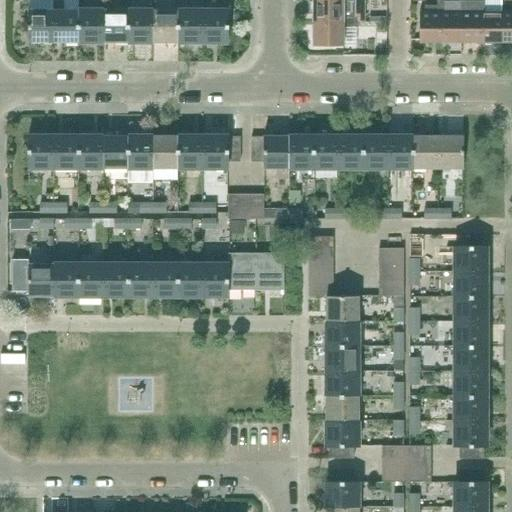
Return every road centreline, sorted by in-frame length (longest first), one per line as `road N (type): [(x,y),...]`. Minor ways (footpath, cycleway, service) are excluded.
road 1 (residential): [(283,511),(283,480),(0,481)]
road 2 (residential): [(0,91),(272,91)]
road 3 (residential): [(407,91),(272,91)]
